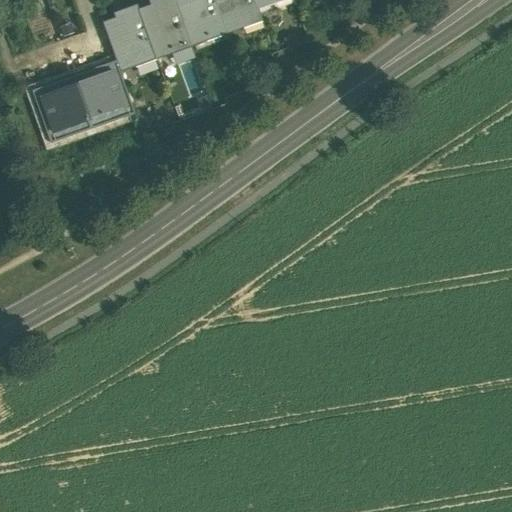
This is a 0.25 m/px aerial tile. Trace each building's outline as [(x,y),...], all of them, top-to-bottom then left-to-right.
[(157,0),(159,3),(138,11),(153,54),(155,60),(173,53),(171,48),(188,42),(173,0),(157,0)] [(173,0),(188,42),(190,47),(208,41),(206,35),(224,29),(213,0),(173,0)] [(213,0),(224,29),(226,34),(243,28),(242,23),(259,16),(257,10),(253,0),(213,0)] [(253,0),(257,10),(275,3),(273,0),(253,0)] [(136,6),(122,11),(124,16),(102,24),(116,62),(120,72),(137,66),(135,61),(153,54),(138,11),(136,6)] [(120,72),(116,62),(73,78),(90,127),(134,112),(120,72)] [(90,127),(73,78),(32,93),(49,142),(90,127)]
